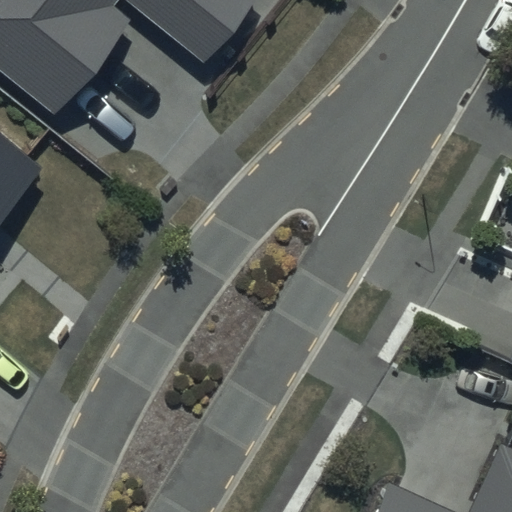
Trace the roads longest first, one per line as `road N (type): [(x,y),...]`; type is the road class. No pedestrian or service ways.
road 1 (residential): [(69,511),(140,357),(220,244),(288,172),(422,73)]
road 2 (residential): [(422,73),(397,157),(358,229),(184,511)]
